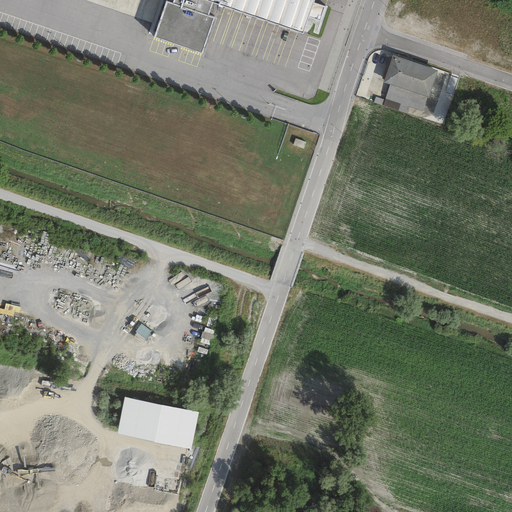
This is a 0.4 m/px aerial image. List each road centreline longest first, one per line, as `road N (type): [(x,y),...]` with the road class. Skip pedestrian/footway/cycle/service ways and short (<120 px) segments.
road 1 (unclassified): [(205,511),(363,31)]
road 2 (track): [(279,290),(0,194)]
road 3 (residential): [(363,31),(511,81)]
